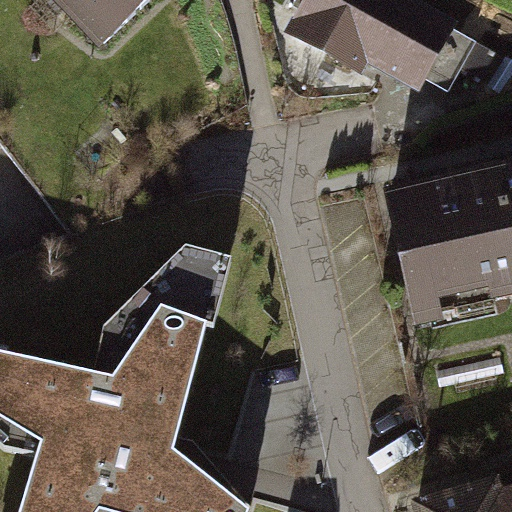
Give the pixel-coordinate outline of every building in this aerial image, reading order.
[(179,0),(23,0),(97,77),(179,0)] [(472,53),(369,0),(317,0),(294,45),(437,120),(472,53)] [(511,202),(391,229),(418,346),(511,324),(511,202)] [(16,511),(225,511),(172,431),(223,269),(180,260),(86,347),(72,392),(0,378),(0,454),(31,472),(16,511)] [(511,511),(511,492),(422,511),(511,511)]
